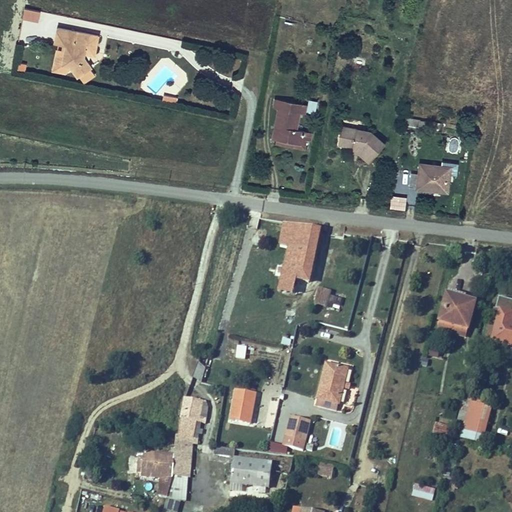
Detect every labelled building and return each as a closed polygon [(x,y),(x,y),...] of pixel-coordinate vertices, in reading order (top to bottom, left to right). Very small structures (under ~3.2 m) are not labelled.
[(8,0),(0,0),(0,8),(6,10),(8,0)] [(22,32),(25,32),(32,33),(30,51),(38,53),(39,55),(45,63),(46,62),(58,53),(59,52),(51,44),(54,38),(62,40),(65,22),(25,15),(22,32)] [(30,51),(32,33),(25,32),(22,58),(34,59),(39,55),(38,53),(30,51)] [(63,59),(58,53),(46,62),(51,68),(63,59)] [(17,70),(25,72),(27,64),(18,62),(17,70)] [(233,65),(224,71),(228,77),(237,70),(233,65)] [(239,126),(242,126),(267,131),(269,116),(260,115),(264,98),(270,98),(272,89),(241,84),(239,93),(245,94),(239,126)] [(163,94),(162,100),(176,103),(177,97),(163,94)] [(376,109),(375,111),(391,114),(392,108),(376,106),(376,109)] [(305,131),(319,133),(326,135),(330,117),(309,113),(305,131)] [(267,131),(242,126),(241,132),(271,136),(273,125),(277,126),(278,118),(269,116),(267,131)] [(330,117),(326,135),(339,147),(353,134),(336,118),(330,117)] [(326,135),(325,141),(326,142),(336,150),(339,147),(326,135)] [(381,161),(379,176),(418,182),(422,157),(393,153),(392,163),(381,161)] [(405,211),(407,198),(391,196),(389,209),(405,211)] [(248,264),(252,265),(264,267),(273,269),(283,215),(254,210),(250,232),(258,233),(254,258),(250,257),(248,264)] [(264,267),(252,265),(249,278),(261,281),(264,267)] [(283,276),(280,287),(291,290),(291,294),(298,295),(299,292),(308,293),(309,286),(295,283),(294,282),(294,277),(283,276)] [(419,287),(412,316),(441,323),(447,294),(419,287)] [(318,288),(314,304),(326,307),(331,291),(318,288)] [(328,303),(340,306),(342,300),(330,296),(328,303)] [(473,300),(466,334),(508,344),(511,328),(511,318),(489,312),(490,304),(473,300)] [(441,323),(412,316),(410,322),(439,329),(441,323)] [(290,348),(292,341),(283,339),(281,345),(290,348)] [(236,360),(246,361),(247,347),(237,347),(236,360)] [(294,359),(284,394),(305,400),(315,365),(294,359)] [(324,363),(313,407),(339,413),(350,370),(324,363)] [(202,383),(205,367),(196,366),(194,381),(202,383)] [(175,374),(159,370),(152,407),(149,426),(161,427),(163,427),(175,374)] [(231,421),(238,392),(219,387),(212,416),(231,421)] [(445,391),(439,419),(454,423),(460,394),(445,391)] [(482,445),(492,407),(470,401),(459,439),(482,445)] [(254,412),(249,432),(269,437),(274,417),(254,412)] [(407,415),(404,432),(417,436),(420,418),(407,415)] [(303,457),(311,422),(289,417),(282,446),(269,443),(268,449),(303,457)] [(454,423),(439,419),(437,431),(452,434),(454,423)] [(149,426),(147,425),(148,446),(149,465),(160,466),(161,427),(149,426)] [(149,465),(148,446),(117,443),(116,468),(133,470),(131,489),(142,489),(148,471),(148,465),(149,465)] [(243,451),(205,448),(202,473),(240,478),(243,451)] [(319,465),(317,476),(332,479),(334,468),(319,465)] [(415,486),(411,497),(432,503),(436,491),(415,486)] [(107,503),(103,502),(101,509),(106,510),(105,511),(127,511),(129,505),(108,501),(107,503)]
